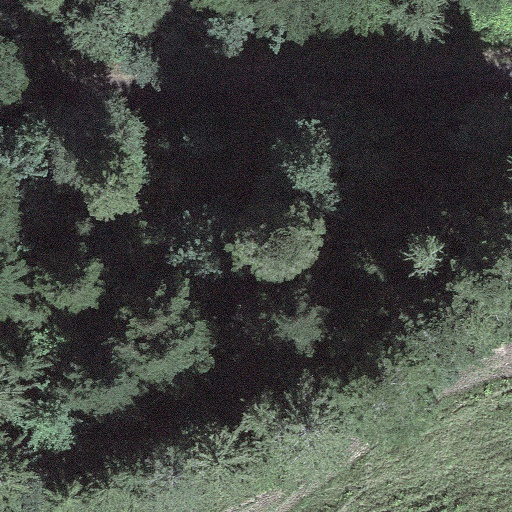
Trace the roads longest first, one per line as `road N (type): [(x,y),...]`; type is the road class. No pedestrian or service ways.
road 1 (track): [(511,74),(0,95)]
road 2 (track): [(511,366),(373,436),(286,511)]
